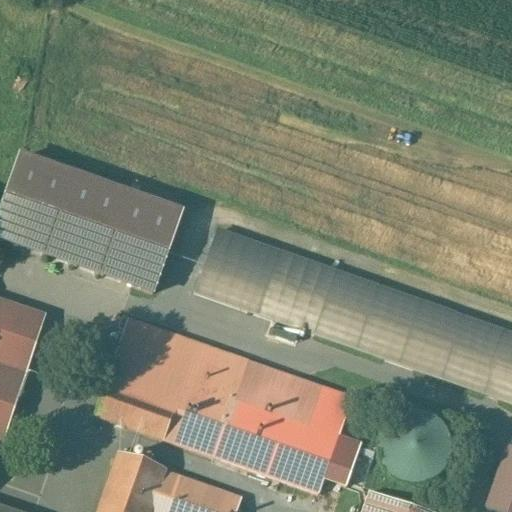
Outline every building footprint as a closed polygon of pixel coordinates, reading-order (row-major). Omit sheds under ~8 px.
[(179,217),(17,160),(0,209),(0,241),(151,295),(179,217)] [(0,445),(45,318),(0,302),(0,445)] [(350,399),(127,321),(93,418),(120,428),(120,429),(316,497),(350,399)] [(456,477),(450,413),(403,418),(405,438),(392,439),(396,483),(456,477)] [(163,473),(117,457),(97,511),(148,511),(162,475),(163,473)] [(234,511),(238,502),(162,475),(148,511),(234,511)] [(415,511),(367,495),(361,511),(415,511)]
